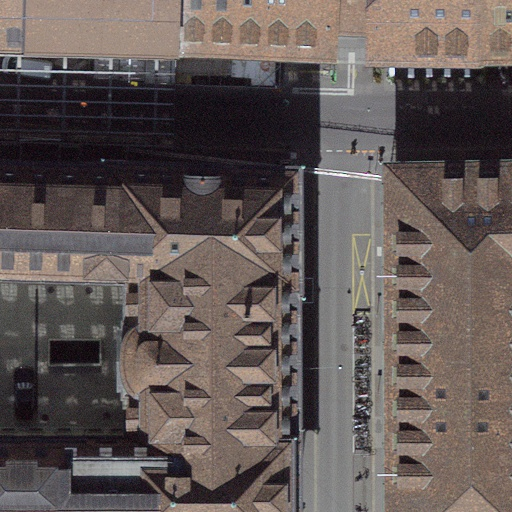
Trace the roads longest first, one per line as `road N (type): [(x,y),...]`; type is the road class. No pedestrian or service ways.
road 1 (residential): [(351,121),(347,511)]
road 2 (residential): [(351,121),(0,112)]
road 3 (residential): [(511,114),(351,121)]
